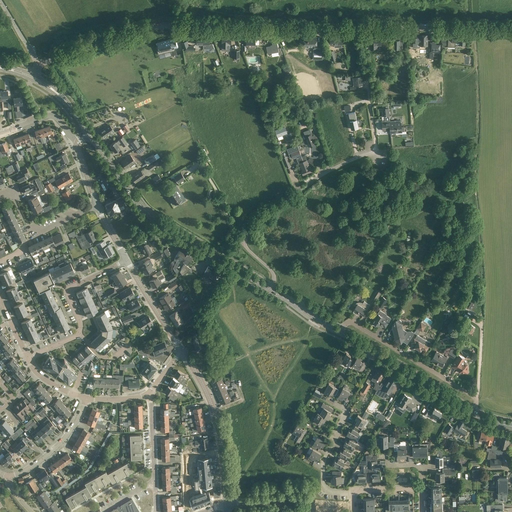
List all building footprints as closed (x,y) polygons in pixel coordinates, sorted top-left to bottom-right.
[(413,36),(413,44),(420,44),(420,46),(428,46),(428,35),(424,35),(420,35),(420,36),(413,36)] [(210,36),(203,36),(203,44),(203,49),(215,49),(212,44),(210,44),(210,36)] [(246,36),(246,45),(247,45),(247,46),(247,49),(252,49),(252,47),(258,47),(258,45),(255,45),(255,36),(246,36)] [(342,45),(342,36),(330,36),(330,45),(335,45),(335,47),(342,47),(342,45)] [(448,48),(455,48),(455,42),(460,43),(460,45),(465,45),(465,36),(460,36),(452,36),(452,39),(448,39),(448,48)] [(169,58),(177,56),(175,48),(178,47),(175,37),(157,42),(158,45),(156,46),(157,50),(158,54),(167,52),(169,58)] [(222,37),(222,51),(230,51),(230,44),(232,44),(232,37),(222,37)] [(321,44),(317,44),(317,37),(311,37),(311,38),(304,38),(304,47),(314,47),(314,50),(321,50),(321,44)] [(381,45),(381,37),(370,37),(370,45),(370,49),(377,49),(377,45),(381,45)] [(187,43),(186,38),(181,40),(183,48),(192,48),(192,43),(187,43)] [(267,47),(268,54),(279,52),(276,40),(272,41),(273,46),(267,47)] [(313,51),(313,59),(322,59),(322,51),(313,51)] [(353,78),(354,86),(362,85),(362,77),(353,78)] [(14,105),(15,111),(17,118),(23,117),(21,110),(19,110),(18,105),(22,104),(21,97),(13,98),(14,105)] [(349,114),(350,121),(352,129),(359,128),(357,120),(355,112),(349,114)] [(386,120),(382,121),(383,122),(383,130),(391,129),(391,127),(390,123),(391,123),(390,121),(389,115),(385,116),(386,120)] [(49,125),(44,127),(47,135),(50,133),(52,139),(55,137),(55,136),(56,135),(55,131),(53,132),(53,131),(51,131),(49,125)] [(100,131),(102,135),(111,128),(109,125),(100,131)] [(402,126),(391,127),(391,129),(391,132),(391,135),(401,134),(401,131),(403,131),(405,130),(404,126),(402,126)] [(284,127),(276,131),(278,137),(287,133),(284,127)] [(111,128),(102,135),(105,138),(114,132),(111,128)] [(39,129),(34,131),(37,138),(40,137),(42,143),(44,143),(42,136),(39,129)] [(310,129),(303,132),(305,136),(308,146),(315,143),(311,134),(312,133),(310,129)] [(116,142),(115,142),(110,146),(115,152),(120,148),(118,145),(120,143),(123,147),(127,144),(122,137),(118,140),(116,142)] [(140,146),(135,139),(130,143),(135,149),(140,146)] [(0,144),(0,147),(2,152),(4,151),(6,154),(9,153),(8,149),(6,142),(0,144)] [(297,145),(288,148),(291,158),(292,157),(293,158),(296,157),(299,163),(300,163),(303,162),(301,156),(298,149),(301,148),(300,145),(298,146),(297,145)] [(57,160),(60,159),(61,163),(64,162),(65,165),(69,163),(67,160),(67,161),(64,154),(58,156),(59,156),(56,158),(57,160)] [(147,165),(157,159),(153,154),(144,160),(147,165)] [(135,162),(131,155),(121,162),(126,169),(135,162)] [(303,162),(300,163),(303,170),(301,171),(303,175),(312,171),(311,167),(310,167),(305,155),(301,156),(303,162)] [(154,164),(153,163),(148,167),(150,171),(156,167),(155,167),(158,165),(156,162),(154,164)] [(19,183),(30,177),(25,168),(20,171),(21,174),(16,176),(19,183)] [(144,177),(140,171),(131,177),(135,183),(144,177)] [(181,172),(173,177),(177,183),(185,178),(181,172)] [(53,177),(44,183),(45,185),(45,186),(46,188),(51,185),(52,186),(56,184),(66,178),(69,182),(72,180),(72,179),(73,178),(71,176),(70,176),(68,174),(56,181),(53,177)] [(152,178),(156,184),(162,180),(158,174),(152,178)] [(51,185),(46,188),(49,193),(55,189),(56,190),(59,188),(59,189),(60,188),(62,190),(70,185),(69,183),(69,182),(66,178),(56,184),(52,186),(51,185)] [(29,184),(21,187),(25,194),(29,192),(31,195),(37,192),(34,185),(30,187),(29,184)] [(68,190),(62,194),(63,195),(66,201),(73,197),(68,190)] [(176,191),(169,195),(171,199),(170,200),(172,204),(174,203),(174,204),(178,202),(179,203),(183,200),(180,196),(176,191)] [(39,203),(36,197),(28,200),(31,207),(39,203)] [(121,197),(105,204),(107,207),(106,207),(107,210),(121,204),(124,203),(122,199),(121,197)] [(39,203),(31,207),(34,213),(39,210),(42,209),(41,207),(44,205),(42,202),(39,203)] [(121,204),(107,210),(108,213),(109,212),(110,215),(120,211),(119,208),(122,207),(124,206),(124,207),(126,206),(125,203),(124,203),(121,204)] [(9,205),(1,209),(4,214),(12,211),(9,205)] [(12,211),(4,214),(7,220),(14,217),(12,211)] [(14,217),(7,220),(10,226),(17,222),(14,217)] [(17,222),(10,226),(12,231),(20,228),(17,222)] [(20,228),(12,231),(15,237),(22,234),(20,228)] [(83,250),(91,246),(89,243),(95,239),(94,237),(91,230),(81,236),(77,235),(76,236),(83,250)] [(22,234),(15,237),(18,243),(25,239),(22,234)] [(51,238),(54,244),(55,247),(65,242),(60,234),(51,238)] [(51,238),(51,237),(45,239),(49,247),(54,244),(51,238)] [(45,239),(40,242),(43,249),(49,247),(45,239)] [(104,241),(96,245),(103,258),(105,257),(106,259),(109,258),(108,255),(114,252),(109,244),(107,246),(104,241)] [(40,242),(34,245),(37,252),(43,249),(40,242)] [(143,245),(142,243),(139,244),(140,247),(145,256),(152,252),(147,243),(143,245)] [(34,245),(28,247),(32,255),(37,252),(34,245)] [(175,259),(174,260),(176,262),(177,260),(178,259),(181,261),(184,256),(186,253),(187,251),(183,249),(181,252),(179,250),(178,252),(175,259)] [(182,267),(180,271),(182,275),(190,268),(187,266),(191,260),(192,258),(190,257),(191,254),(187,251),(186,253),(184,256),(181,261),(184,263),(184,264),(182,267)] [(153,256),(155,261),(163,257),(160,252),(153,256)] [(27,262),(31,270),(35,268),(31,259),(27,262)] [(76,267),(79,266),(82,272),(89,269),(86,264),(85,261),(80,263),(79,259),(74,262),(76,267)] [(145,266),(141,268),(143,271),(142,271),(143,273),(144,273),(145,274),(153,270),(152,267),(153,265),(150,259),(143,263),(145,266)] [(27,272),(31,270),(27,262),(23,264),(27,272)] [(75,272),(70,263),(65,265),(69,274),(75,272)] [(27,272),(23,264),(19,266),(23,274),(27,272)] [(69,274),(65,265),(60,268),(64,277),(69,274)] [(208,266),(205,271),(210,275),(208,279),(215,283),(217,279),(218,279),(222,273),(219,271),(215,268),(214,268),(213,269),(208,266)] [(8,267),(1,271),(2,273),(0,274),(0,278),(1,280),(10,276),(8,271),(9,270),(8,267)] [(64,277),(60,268),(55,270),(59,279),(64,277)] [(59,279),(55,270),(50,272),(54,282),(59,279)] [(113,278),(115,281),(123,277),(119,271),(109,277),(111,280),(113,278)] [(154,279),(149,282),(150,285),(151,287),(152,287),(153,288),(161,284),(159,281),(165,278),(161,271),(152,276),(154,279)] [(50,272),(49,272),(33,279),(39,292),(40,291),(49,287),(50,286),(49,284),(54,282),(50,272)] [(167,278),(169,282),(177,278),(174,274),(167,278)] [(7,284),(9,287),(15,283),(14,280),(12,281),(10,276),(1,280),(3,286),(7,284)] [(123,277),(115,281),(113,283),(116,288),(126,282),(123,277)] [(15,283),(9,287),(10,289),(6,291),(8,296),(18,292),(15,287),(17,286),(15,283)] [(49,287),(40,291),(42,296),(51,292),(49,287)] [(124,301),(134,295),(132,292),(131,292),(131,291),(131,290),(129,287),(119,294),(124,301)] [(90,294),(87,288),(76,293),(78,296),(79,296),(80,298),(79,299),(90,294)] [(107,298),(111,295),(117,292),(114,288),(105,294),(107,298)] [(15,300),(16,303),(23,299),(22,296),(20,297),(18,292),(8,296),(11,302),(15,300)] [(51,292),(42,296),(45,302),(54,297),(51,292)] [(163,304),(172,298),(168,293),(159,299),(163,304)] [(90,294),(79,299),(80,302),(81,302),(83,304),(82,305),(92,300),(90,294)] [(472,310),(479,301),(470,295),(464,305),(472,310)] [(183,298),(177,302),(179,306),(186,302),(189,300),(186,296),(184,296),(183,298)] [(54,297),(45,302),(47,307),(56,303),(54,297)] [(383,297),(377,305),(382,308),(387,299),(383,297)] [(175,304),(172,298),(163,304),(166,310),(175,304)] [(23,299),(16,303),(17,305),(14,307),(16,312),(25,308),(23,303),(24,302),(23,299)] [(131,303),(128,305),(131,311),(140,305),(139,303),(139,302),(137,299),(134,301),(131,302),(131,303)] [(92,300),(82,305),(83,305),(84,307),(83,308),(85,311),(95,306),(92,300)] [(364,301),(363,303),(362,303),(361,302),(360,302),(359,302),(358,302),(357,303),(356,303),(355,304),(354,305),(354,306),(356,307),(353,312),(358,315),(360,312),(364,314),(370,305),(364,301)] [(56,303),(47,307),(50,312),(51,311),(59,308),(59,307),(56,303)] [(95,306),(85,311),(86,311),(87,313),(86,314),(87,317),(98,312),(95,306)] [(60,307),(59,308),(51,311),(53,316),(62,312),(60,307)] [(22,315),(23,318),(30,315),(29,312),(27,313),(25,308),(16,312),(18,317),(22,315)] [(372,322),(374,324),(374,325),(376,326),(377,325),(379,326),(380,324),(385,327),(389,322),(391,318),(386,315),(387,315),(380,310),(372,322)] [(177,311),(170,315),(176,326),(183,321),(181,318),(182,318),(182,316),(182,315),(181,314),(180,314),(179,315),(177,311)] [(62,312),(53,316),(55,321),(64,317),(62,312)] [(105,312),(95,316),(98,321),(107,317),(105,312)] [(25,321),(21,323),(23,328),(32,323),(30,319),(32,318),(35,316),(34,313),(30,315),(23,318),(25,321)] [(122,318),(124,324),(133,320),(130,314),(122,318)] [(152,323),(147,316),(138,322),(143,330),(146,328),(149,331),(155,327),(152,323)] [(64,317),(55,321),(58,326),(67,322),(64,317)] [(107,317),(98,321),(100,326),(109,322),(107,317)] [(391,329),(388,333),(390,334),(392,334),(392,335),(394,336),(395,336),(396,339),(401,342),(402,339),(408,343),(414,332),(411,331),(407,331),(402,328),(401,324),(401,323),(402,322),(401,321),(400,320),(398,320),(397,321),(396,321),(393,326),(394,329),(391,329)] [(420,323),(418,326),(417,328),(422,332),(427,325),(421,321),(420,323)] [(67,322),(58,326),(60,331),(69,327),(67,322)] [(468,322),(464,328),(472,334),(474,331),(473,331),(475,328),(468,322)] [(32,323),(23,328),(26,333),(35,328),(32,323)] [(35,328),(26,333),(28,337),(37,333),(35,328)] [(112,329),(101,329),(101,333),(111,338),(112,329)] [(30,342),(34,341),(35,343),(42,340),(41,337),(39,338),(37,333),(28,337),(30,342)] [(111,338),(101,333),(99,335),(106,343),(111,338)] [(204,344),(203,345),(198,333),(194,335),(195,336),(189,339),(191,344),(194,342),(197,349),(200,348),(201,352),(207,349),(204,344)] [(0,344),(1,346),(6,341),(8,339),(5,335),(0,339),(0,344)] [(106,343),(99,335),(95,339),(102,346),(106,343)] [(414,338),(412,343),(416,345),(415,347),(421,350),(422,348),(426,351),(428,347),(428,346),(430,342),(425,340),(426,339),(426,338),(425,337),(424,337),(423,337),(422,338),(417,335),(415,339),(414,338)] [(102,346),(95,339),(91,343),(98,350),(102,346)] [(0,346),(0,348),(2,352),(10,345),(6,341),(1,346),(0,346)] [(164,341),(153,345),(155,350),(152,351),(155,357),(162,354),(160,350),(166,348),(165,345),(166,344),(165,341),(164,341)] [(7,360),(8,358),(13,354),(11,352),(13,349),(10,345),(2,352),(6,356),(4,357),(7,360)] [(90,359),(95,355),(87,346),(84,348),(85,349),(83,351),(82,350),(90,359)] [(144,349),(138,352),(139,354),(149,358),(144,349)] [(82,350),(82,351),(83,352),(81,353),(80,353),(77,355),(86,364),(90,359),(82,350)] [(441,366),(446,358),(436,351),(431,360),(441,366)] [(341,362),(351,367),(355,360),(352,359),(349,358),(351,356),(346,353),(341,362)] [(77,355),(78,356),(76,358),(75,357),(72,360),(81,368),(86,364),(77,355)] [(467,372),(467,364),(466,364),(466,363),(466,362),(466,361),(465,361),(465,360),(464,360),(463,360),(464,358),(459,355),(452,366),(457,368),(459,369),(459,372),(467,372)] [(55,360),(49,356),(42,366),(49,370),(55,360)] [(357,356),(355,360),(351,367),(351,368),(353,365),(362,371),(367,363),(364,361),(362,363),(360,361),(362,359),(357,356)] [(8,358),(7,360),(3,362),(1,364),(0,365),(3,368),(6,365),(9,369),(16,362),(13,358),(10,360),(8,358)] [(61,364),(58,370),(59,372),(67,365),(68,364),(66,362),(66,361),(64,359),(61,364)] [(49,370),(55,374),(58,370),(61,364),(55,360),(49,370)] [(20,367),(16,362),(9,369),(13,373),(18,368),(19,368),(20,367)] [(149,362),(141,373),(148,378),(151,374),(152,374),(153,372),(156,368),(149,362)] [(72,370),(70,368),(67,365),(59,372),(58,373),(63,378),(72,370)] [(18,368),(13,373),(12,374),(12,373),(11,374),(15,378),(22,372),(19,368),(18,368)] [(381,380),(385,373),(379,369),(377,372),(376,372),(372,378),(371,380),(378,384),(381,380)] [(63,378),(68,384),(77,376),(72,370),(63,378)] [(185,376),(178,371),(175,376),(180,380),(179,382),(181,383),(184,385),(187,381),(183,379),(185,376)] [(22,372),(15,378),(20,385),(25,381),(23,378),(26,376),(22,372)] [(99,386),(99,378),(94,377),(94,375),(91,374),(88,381),(93,382),(93,385),(99,386)] [(112,375),(112,378),(112,386),(118,386),(118,384),(122,384),(122,375),(118,375),(112,375)] [(133,376),(125,377),(125,383),(128,383),(129,388),(139,387),(138,379),(133,380),(133,376)] [(381,383),(375,393),(384,399),(387,398),(392,390),(398,381),(391,376),(385,385),(381,383)] [(174,390),(176,391),(175,392),(179,393),(180,392),(183,394),(185,390),(182,388),(184,385),(181,383),(179,382),(173,379),(170,384),(175,387),(174,390)] [(224,384),(222,379),(212,383),(214,388),(224,384)] [(361,391),(360,394),(364,396),(365,394),(366,394),(371,385),(366,382),(361,391)] [(31,390),(36,395),(43,388),(39,383),(31,390)] [(224,384),(214,388),(216,393),(226,389),(224,384)] [(339,389),(335,387),(330,384),(324,392),(328,395),(329,394),(334,397),(339,389)] [(176,391),(174,390),(168,387),(165,392),(170,395),(169,398),(174,401),(177,396),(174,394),(175,392),(176,391)] [(39,396),(41,398),(47,393),(43,388),(36,395),(35,395),(37,397),(39,396)] [(343,388),(338,397),(342,399),(343,397),(346,398),(345,400),(348,402),(353,394),(343,388)] [(226,389),(216,393),(219,399),(228,395),(226,389)] [(320,398),(322,395),(320,394),(322,392),(316,389),(313,394),(320,398)] [(51,397),(47,393),(41,398),(39,400),(41,402),(43,400),(45,403),(51,397)] [(413,411),(416,406),(410,402),(412,399),(404,394),(398,404),(407,409),(407,408),(413,411)] [(228,395),(219,399),(221,404),(230,400),(228,395)] [(56,408),(62,403),(62,402),(60,400),(58,398),(49,406),(54,411),(56,408)] [(22,400),(18,404),(25,412),(28,409),(31,412),(35,409),(29,403),(27,405),(22,400)] [(62,403),(56,408),(60,413),(66,408),(62,403)] [(161,414),(169,414),(168,403),(164,404),(164,409),(161,409),(161,414)] [(321,406),(319,409),(322,410),(321,412),(320,413),(320,414),(326,418),(328,419),(331,415),(328,413),(330,411),(332,412),(333,410),(323,403),(321,406)] [(25,412),(18,404),(13,408),(18,413),(15,416),(20,421),(24,418),(21,415),(25,412)] [(70,413),(66,408),(60,413),(58,415),(62,420),(70,413)] [(427,408),(424,414),(424,415),(426,416),(427,416),(427,414),(431,417),(432,415),(438,419),(441,413),(435,409),(434,409),(432,412),(430,411),(430,410),(427,408)] [(360,429),(364,431),(365,428),(362,427),(366,420),(365,419),(368,413),(365,411),(362,417),(358,415),(355,419),(358,421),(356,423),(354,426),(360,429)] [(202,412),(195,413),(195,416),(193,417),(193,418),(189,419),(185,419),(185,421),(190,420),(194,419),(196,419),(203,418),(202,412)] [(312,416),(309,421),(320,427),(322,424),(320,423),(321,420),(324,422),(326,418),(320,414),(317,413),(315,417),(314,418),(312,416)] [(90,414),(89,419),(96,421),(102,424),(102,421),(99,420),(100,418),(98,416),(90,414)] [(197,425),(204,424),(203,418),(196,419),(196,422),(190,423),(191,426),(197,425)] [(32,426),(36,423),(34,421),(33,422),(31,419),(24,426),(26,428),(31,424),(32,426)] [(0,426),(3,430),(9,425),(5,420),(0,424),(0,426)] [(42,427),(48,433),(50,431),(51,432),(56,428),(50,420),(47,423),(42,427)] [(461,428),(464,423),(460,421),(458,426),(457,425),(455,428),(449,424),(444,432),(449,435),(452,430),(457,433),(458,432),(464,436),(467,431),(461,428)] [(299,443),(307,429),(304,428),(303,429),(301,428),(302,426),(298,423),(297,424),(297,423),(294,429),(293,431),(297,434),(294,439),(299,443)] [(205,429),(204,424),(197,425),(197,428),(192,429),(193,432),(198,431),(198,430),(205,429)] [(3,430),(9,437),(11,436),(14,433),(12,431),(14,430),(9,425),(3,430)] [(162,431),(169,431),(169,434),(175,434),(175,430),(169,430),(169,428),(176,427),(176,425),(161,426),(162,431)] [(358,433),(360,429),(354,426),(352,429),(353,429),(351,431),(349,430),(346,434),(351,437),(358,441),(361,435),(358,433)] [(43,438),(48,433),(42,427),(37,431),(43,438)] [(81,434),(93,442),(94,439),(89,436),(90,433),(84,429),(81,434)] [(36,430),(31,434),(38,442),(43,438),(37,431),(36,430)] [(484,439),(486,440),(488,432),(482,431),(479,440),(484,442),(484,439)] [(78,439),(85,443),(87,440),(92,443),(93,442),(81,434),(78,439)] [(321,448),(320,447),(321,445),(323,446),(326,442),(326,441),(326,440),(322,437),(321,439),(317,436),(317,437),(314,435),(312,439),(315,440),(314,442),(311,440),(309,445),(319,451),(321,448)] [(346,441),(344,445),(345,446),(352,450),(356,443),(358,441),(351,437),(350,436),(347,441),(346,441)] [(379,439),(376,439),(376,445),(379,445),(380,447),(387,447),(387,446),(394,446),(394,437),(390,437),(390,442),(387,442),(387,436),(379,437),(379,439)] [(501,436),(499,446),(507,449),(510,438),(501,436)] [(18,444),(23,450),(26,448),(26,449),(28,447),(27,446),(25,444),(29,440),(26,437),(25,438),(24,437),(21,437),(18,440),(20,442),(18,444)] [(85,443),(78,439),(75,444),(82,448),(87,451),(88,450),(83,446),(85,443)] [(23,450),(18,444),(17,443),(15,445),(16,446),(13,448),(18,454),(21,452),(22,453),(23,451),(23,450)] [(394,445),(394,446),(394,448),(394,451),(398,451),(398,457),(406,457),(406,445),(400,445),(400,443),(394,444),(394,445)] [(82,448),(75,444),(72,449),(79,453),(80,450),(86,453),(87,451),(82,448)] [(410,454),(413,453),(413,456),(413,457),(420,457),(420,444),(413,444),(410,445),(410,454)] [(427,455),(427,453),(431,453),(430,444),(427,444),(420,444),(420,457),(428,457),(427,455)] [(338,455),(340,456),(347,460),(352,450),(345,446),(344,449),(345,449),(343,452),(341,451),(338,455)] [(313,462),(317,457),(319,458),(322,454),(310,447),(304,457),(305,457),(303,459),(306,460),(307,459),(313,462)] [(437,457),(436,457),(436,466),(443,466),(443,469),(450,469),(450,463),(446,463),(446,457),(446,456),(445,456),(444,456),(443,456),(443,457),(442,457),(442,453),(438,450),(437,452),(437,457)] [(14,458),(9,452),(4,456),(9,462),(14,458)] [(501,459),(496,459),(496,454),(495,454),(490,452),(489,452),(487,458),(490,459),(490,467),(501,467),(501,459)] [(72,468),(73,467),(69,462),(72,460),(67,453),(63,456),(72,468)] [(9,462),(4,456),(0,459),(0,461),(5,466),(9,462)] [(63,466),(66,464),(70,469),(72,468),(63,456),(58,460),(63,466)] [(345,463),(347,460),(340,456),(338,459),(339,459),(338,461),(335,460),(333,464),(341,470),(345,463)] [(213,486),(210,457),(198,458),(201,487),(213,486)] [(58,460),(53,463),(58,470),(62,475),(64,474),(63,474),(60,468),(63,466),(58,460)] [(127,474),(128,474),(128,473),(132,471),(127,462),(126,460),(124,461),(124,462),(125,463),(122,465),(127,474)] [(364,473),(358,474),(358,481),(358,483),(362,483),(362,481),(367,481),(367,474),(370,474),(369,467),(369,461),(361,461),(358,466),(363,465),(363,467),(364,467),(364,473)] [(369,467),(370,474),(372,474),(373,481),(380,481),(380,473),(377,473),(377,468),(374,468),(374,464),(377,464),(377,461),(369,461),(369,467)] [(50,466),(49,466),(54,473),(56,471),(60,477),(62,475),(58,470),(53,463),(50,466)] [(122,465),(117,468),(122,477),(126,474),(127,475),(127,474),(122,465)] [(117,468),(112,471),(117,480),(118,480),(118,479),(122,477),(117,468)] [(443,473),(436,473),(436,481),(444,481),(444,475),(449,475),(449,472),(456,472),(456,468),(450,469),(443,469),(443,473)] [(38,474),(37,475),(39,478),(40,477),(43,482),(49,478),(56,487),(59,485),(57,482),(50,473),(48,474),(45,470),(41,472),(40,471),(38,473),(39,474),(38,474)] [(105,471),(100,474),(106,484),(106,483),(110,480),(112,483),(105,471)] [(112,471),(107,474),(105,471),(112,483),(116,480),(116,481),(117,480),(112,471)] [(334,478),(332,478),(332,483),(342,483),(344,483),(344,478),(341,478),(341,475),(341,472),(332,472),(332,475),(334,475),(334,478)] [(59,485),(59,486),(66,481),(65,479),(62,481),(59,477),(55,480),(50,473),(57,482),(59,485)] [(497,493),(507,492),(506,476),(500,477),(500,476),(499,475),(498,474),(497,474),(496,473),(495,474),(494,474),(493,475),(493,476),(492,477),(493,478),(493,479),(494,480),(495,480),(496,481),(497,493)] [(100,474),(95,477),(100,486),(104,483),(105,484),(106,484),(100,474)] [(95,477),(90,480),(95,490),(96,489),(95,489),(100,486),(95,477)] [(31,493),(38,488),(33,479),(25,484),(31,493)] [(90,480),(84,483),(91,495),(89,492),(94,490),(95,490),(90,480)] [(84,483),(84,484),(86,486),(81,489),(86,498),(87,498),(86,497),(91,495),(84,483)] [(78,490),(75,492),(80,501),(85,498),(85,499),(86,498),(81,489),(78,490)] [(209,491),(190,499),(193,509),(213,501),(209,491)] [(44,492),(36,497),(40,503),(48,498),(44,492)] [(75,492),(70,495),(76,504),(77,504),(76,503),(80,501),(75,492)] [(507,499),(507,492),(497,493),(498,493),(498,497),(497,497),(496,498),(495,499),(495,502),(505,502),(505,499),(507,499)] [(70,495),(65,498),(70,507),(74,504),(75,505),(76,504),(70,495)] [(48,498),(40,503),(43,506),(45,509),(46,508),(52,504),(52,503),(48,498)] [(124,511),(138,511),(132,499),(120,506),(124,511)] [(389,511),(389,510),(394,510),(394,499),(389,499),(389,506),(386,506),(385,511),(389,511)] [(404,499),(404,510),(409,510),(409,511),(413,511),(412,505),(409,505),(409,499),(404,499)] [(52,504),(46,508),(49,511),(52,511),(58,508),(55,505),(53,502),(52,503),(52,504)]
